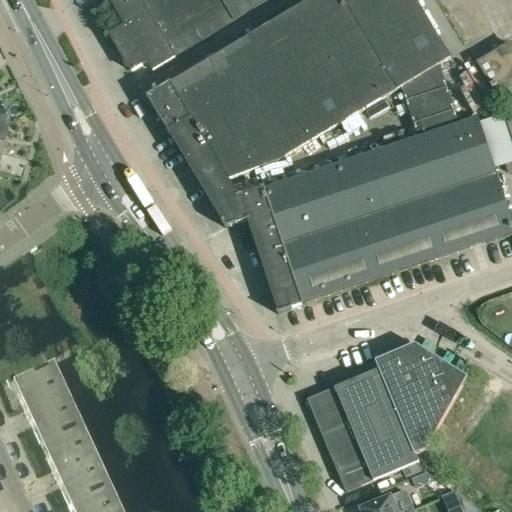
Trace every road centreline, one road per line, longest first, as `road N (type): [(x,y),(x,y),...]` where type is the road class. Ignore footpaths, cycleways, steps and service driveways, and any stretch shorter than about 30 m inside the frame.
road 1 (secondary): [(240,374),(107,173)]
road 2 (secondary): [(107,173),(19,0)]
road 3 (unclassified): [(240,374),(412,311)]
road 4 (secondary): [(294,511),(240,374)]
road 5 (residential): [(0,242),(107,173)]
